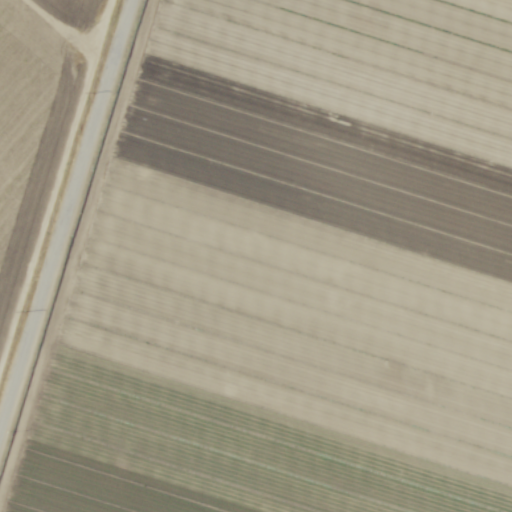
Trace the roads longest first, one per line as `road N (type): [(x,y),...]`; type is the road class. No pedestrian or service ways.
road 1 (tertiary): [(0,432),(131,0)]
road 2 (track): [(0,342),(104,0)]
